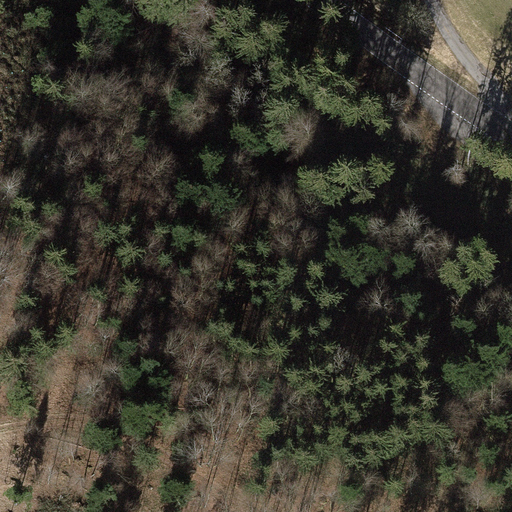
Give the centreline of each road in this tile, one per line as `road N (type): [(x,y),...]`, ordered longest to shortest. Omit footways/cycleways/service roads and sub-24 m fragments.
road 1 (tertiary): [(319,0),(496,130)]
road 2 (unclassified): [(496,130),(491,88),(431,0)]
